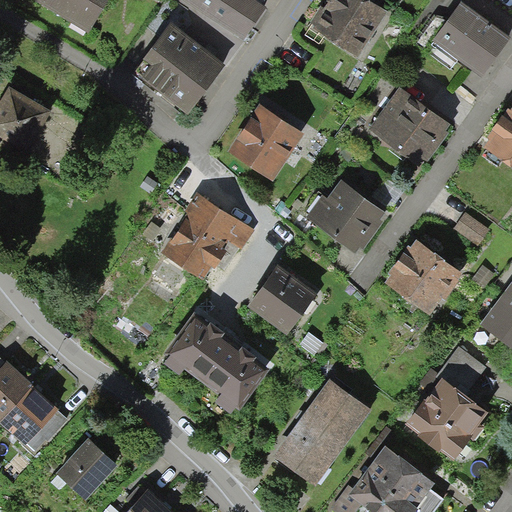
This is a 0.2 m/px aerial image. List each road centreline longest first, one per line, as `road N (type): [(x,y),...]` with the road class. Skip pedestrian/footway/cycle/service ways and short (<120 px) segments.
road 1 (residential): [(0,284),(247,511)]
road 2 (residential): [(511,68),(370,266)]
road 3 (residential): [(0,8),(192,147)]
road 4 (residential): [(224,310),(284,229),(192,147)]
road 5 (residential): [(192,147),(295,0)]
